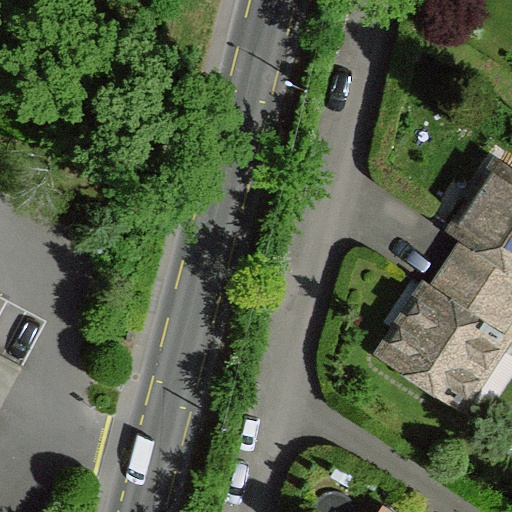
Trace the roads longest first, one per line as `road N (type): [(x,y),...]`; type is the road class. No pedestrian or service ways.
road 1 (secondary): [(142,511),(276,0)]
road 2 (residential): [(249,511),(381,0)]
